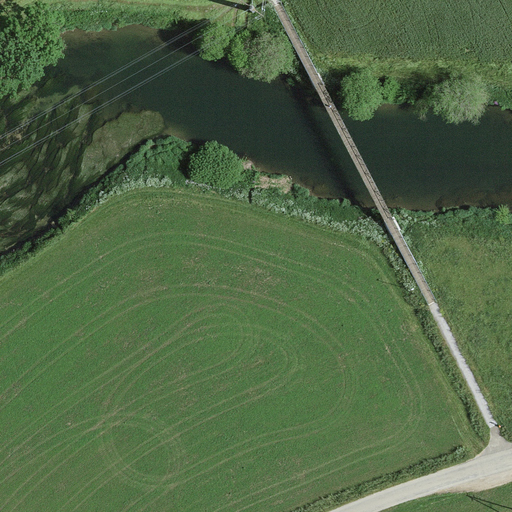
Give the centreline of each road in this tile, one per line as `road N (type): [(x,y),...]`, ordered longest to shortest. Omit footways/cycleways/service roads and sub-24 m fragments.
road 1 (track): [(280,0),(511,451)]
road 2 (unclassified): [(337,511),(511,455)]
